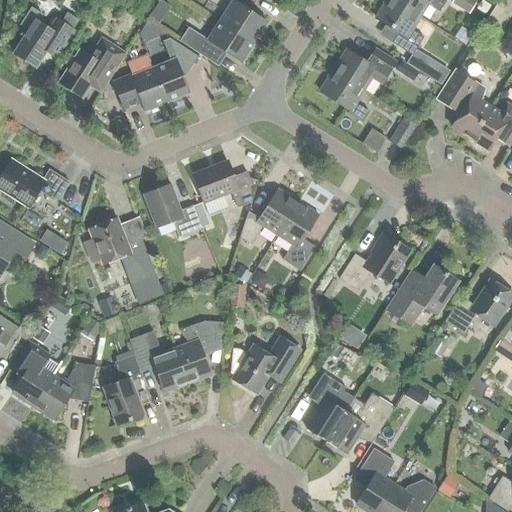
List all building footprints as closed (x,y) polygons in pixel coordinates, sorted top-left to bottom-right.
[(418,17),(390,0),(386,0),(375,19),(397,33),(391,43),(411,56),(422,38),(410,30),(418,17)] [(390,0),(418,17),(426,5),(439,12),(446,0),(390,0)] [(452,0),(450,4),(468,14),(476,0),(452,0)] [(511,0),(498,0),(484,22),(500,31),(511,11),(511,0)] [(475,9),(484,15),(489,6),(481,1),(475,9)] [(232,2),(219,21),(253,43),(266,24),(232,2)] [(55,59),(72,32),(71,31),(78,21),(66,14),(59,24),(54,21),(48,31),(36,23),(41,15),(30,8),(19,26),(27,31),(12,54),(34,68),(44,52),(55,59)] [(240,63),(253,43),(219,21),(206,41),(187,28),(178,42),(208,62),(217,48),(240,63)] [(78,51),(57,83),(81,98),(88,87),(98,94),(124,54),(99,39),(88,57),(78,51)] [(169,61),(152,69),(165,103),(188,94),(179,70),(191,65),(196,58),(169,39),(161,42),(169,61)] [(366,64),(345,51),(332,72),(362,91),(371,78),(381,85),(394,63),(374,50),(366,64)] [(431,61),(423,75),(439,85),(448,72),(431,61)] [(413,70),(401,63),(396,71),(408,79),(413,70)] [(120,106),(137,99),(142,112),(165,103),(152,69),(130,77),(129,76),(111,83),(120,106)] [(450,127),(469,139),(489,108),(479,101),(483,90),(454,71),(439,95),(462,109),(450,127)] [(354,104),(362,91),(332,72),(319,92),(349,111),(347,115),(361,124),(368,112),(354,104)] [(511,136),(511,108),(508,106),(499,115),(489,108),(469,139),(487,151),(499,134),(510,140),(511,136)] [(415,126),(403,118),(388,143),(399,150),(415,126)] [(68,183),(47,170),(41,180),(10,160),(0,175),(0,192),(26,209),(37,192),(55,203),(68,183)] [(232,178),(226,162),(191,176),(202,203),(229,193),(236,209),(250,203),(257,182),(248,179),(245,173),(232,178)] [(197,222),(191,207),(179,211),(168,185),(142,195),(155,230),(172,223),(177,238),(200,229),(197,222)] [(261,226),(276,236),(296,204),(287,198),(288,197),(276,190),(258,219),(248,212),(238,238),(249,245),(261,226)] [(199,204),(191,207),(197,222),(205,219),(199,204)] [(304,209),(296,204),(276,236),(291,245),(281,260),(298,271),(313,247),(301,239),(317,215),(305,208),(304,209)] [(128,251),(115,219),(88,231),(91,240),(83,243),(91,262),(99,259),(101,265),(120,258),(130,284),(153,275),(141,246),(128,251)] [(32,245),(0,225),(0,272),(13,253),(23,259),(32,245)] [(356,291),(368,272),(387,284),(409,251),(382,234),(374,247),(375,248),(365,263),(353,255),(338,279),(356,291)] [(56,237),(49,249),(60,256),(67,244),(56,237)] [(238,267),(233,276),(245,284),(250,275),(238,267)] [(409,326),(421,307),(434,315),(456,282),(433,267),(424,280),(411,272),(386,311),(409,326)] [(511,297),(511,295),(488,280),(472,305),(460,298),(444,322),(462,334),(475,316),(493,327),(511,297)] [(161,295),(156,284),(134,293),(138,304),(161,295)] [(243,308),(245,286),(231,285),(229,306),(243,308)] [(110,298),(97,303),(99,308),(103,319),(116,314),(110,298)] [(0,345),(4,348),(17,328),(0,317),(0,345)] [(94,338),(101,326),(89,318),(81,330),(94,338)] [(214,323),(203,322),(181,330),(186,345),(173,350),(185,384),(209,375),(199,348),(212,343),(214,323)] [(344,323),(337,335),(341,338),(340,339),(356,349),(364,336),(344,323)] [(162,392),(185,384),(173,350),(160,355),(152,332),(128,341),(138,371),(153,366),(162,392)] [(450,341),(437,333),(426,350),(439,358),(450,341)] [(298,351),(278,339),(267,356),(252,347),(246,357),(237,351),(232,350),(230,373),(234,376),(231,380),(254,395),(269,371),(281,378),(298,351)] [(27,342),(13,364),(25,372),(11,394),(32,407),(51,377),(58,366),(47,358),(48,356),(27,342)] [(141,379),(133,356),(113,363),(120,382),(102,389),(115,426),(142,417),(130,383),(141,379)] [(63,384),(51,377),(32,407),(52,420),(68,397),(74,400),(87,403),(93,367),(76,364),(63,384)] [(384,380),(389,370),(377,364),(372,374),(384,380)] [(321,404),(305,429),(325,442),(352,399),(342,392),(344,389),(322,374),(308,396),(321,404)] [(476,379),(469,390),(479,398),(487,387),(476,379)] [(403,395),(420,405),(427,393),(411,383),(403,395)] [(325,442),(344,455),(361,429),(374,438),(393,409),(370,394),(363,406),(352,399),(325,442)] [(357,473),(369,481),(354,504),(366,511),(375,511),(392,486),(382,480),(393,463),(372,449),(357,473)] [(452,495),(458,481),(445,475),(439,489),(452,495)] [(505,511),(506,511),(511,504),(511,484),(501,477),(486,500),(505,511)] [(402,492),(392,486),(375,511),(401,511),(402,511),(404,511),(419,511),(434,489),(422,481),(405,487),(402,492)] [(502,511),(484,501),(484,511),(502,511)] [(167,511),(166,511),(144,511),(141,503),(117,511),(167,511)]
